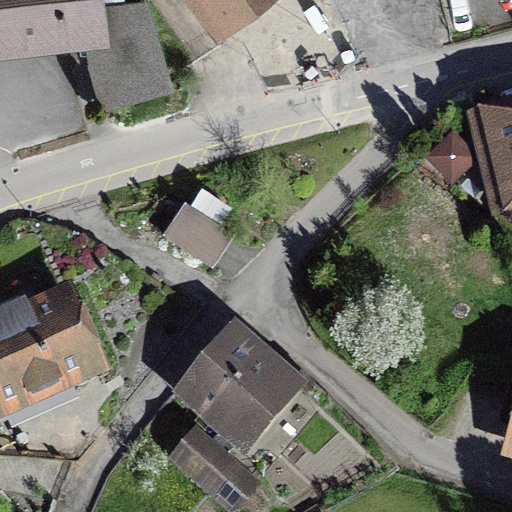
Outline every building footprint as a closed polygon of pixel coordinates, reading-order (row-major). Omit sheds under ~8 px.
[(107,0),(94,2),(93,0),(0,0),(0,40),(76,28),(101,101),(170,78),(151,0),(107,0)] [(210,0),(223,15),(243,0),(210,0)] [(511,211),(511,121),(476,136),(507,214),(511,211)] [(0,410),(101,367),(71,297),(0,327),(0,410)] [(230,335),(183,392),(243,441),(289,384),(230,335)] [(190,435),(170,460),(227,506),(247,480),(190,435)]
